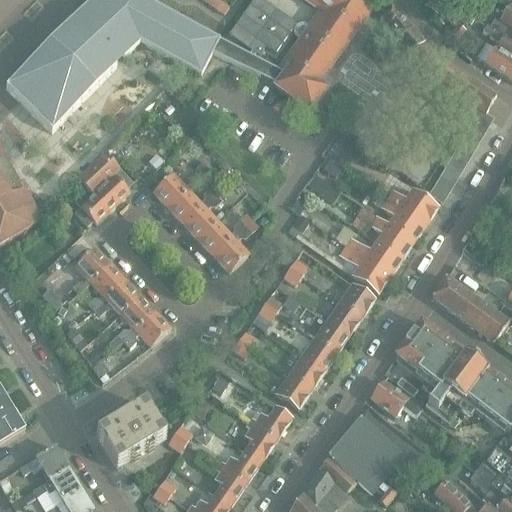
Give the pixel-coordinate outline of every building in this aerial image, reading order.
[(70,24),(5,90),(19,104),(51,136),(116,70),(107,61),(114,53),(123,62),(139,45),(200,77),(211,56),(260,79),(275,86),(283,75),(265,65),(272,54),(278,57),(294,29),(249,4),(229,41),(259,58),(257,61),(240,52),(219,41),(216,39),(212,37),(140,0),(93,0),(78,17),(86,25),(79,33),(70,24)] [(213,0),(209,7),(216,12),(220,5),(213,0)] [(280,70),(285,73),(274,88),(306,110),(310,113),(327,90),(320,85),(373,8),(368,4),(370,0),(299,0),(319,13),(307,31),(303,28),(299,28),(297,30),(294,33),(296,39),(300,41),(280,70)] [(429,0),(424,9),(437,17),(447,0),(429,0)] [(220,5),(216,12),(223,16),(227,10),(220,5)] [(379,20),(398,42),(411,30),(390,6),(379,20)] [(487,27),(487,28),(498,36),(511,44),(511,10),(509,9),(499,24),(495,21),(490,28),(487,27)] [(463,10),(458,17),(470,26),(475,19),(463,10)] [(457,42),(465,33),(457,27),(450,36),(457,42)] [(487,28),(482,34),(497,44),(498,42),(501,44),(496,52),(511,61),(511,44),(498,36),(487,28)] [(398,42),(411,57),(424,45),(411,30),(398,42)] [(409,59),(432,83),(444,65),(440,63),(424,45),(411,57),(409,59)] [(484,66),(483,66),(511,84),(511,61),(496,52),(494,51),(484,66)] [(431,84),(465,106),(467,107),(478,87),(444,65),(432,83),(431,84)] [(478,87),(467,107),(484,118),(495,98),(478,87)] [(175,115),(170,120),(179,129),(184,124),(175,115)] [(458,146),(431,194),(446,203),(479,143),(472,139),(466,150),(458,146)] [(0,246),(42,221),(0,151),(0,246)] [(102,155),(82,176),(99,194),(114,210),(129,196),(126,193),(132,187),(131,185),(120,174),(102,155)] [(223,178),(228,174),(231,170),(232,170),(231,169),(231,168),(229,165),(228,166),(223,161),(215,168),(223,178)] [(333,167),(325,161),(317,171),(325,178),(325,177),(333,183),(342,170),(334,165),(333,167)] [(203,163),(195,171),(203,179),(212,171),(203,163)] [(80,212),(74,218),(86,231),(92,225),(95,229),(114,210),(99,194),(82,176),(76,181),(94,199),(90,202),(84,196),(74,205),(80,212)] [(172,177),(152,196),(168,212),(188,193),(200,182),(194,176),(187,181),(188,187),(185,190),(172,177)] [(314,177),(307,188),(318,196),(326,185),(314,177)] [(188,193),(168,212),(183,228),(215,198),(209,192),(203,197),(203,203),(200,206),(188,193)] [(392,194),(386,202),(424,229),(424,228),(436,211),(411,193),(404,203),(392,194)] [(215,198),(183,228),(198,244),(218,225),(206,213),(209,210),(215,210),(221,204),(215,198)] [(291,211),(298,215),(305,205),(299,201),(291,211)] [(393,219),(387,228),(413,245),(424,229),(386,202),(380,211),(393,219)] [(363,211),(356,220),(368,229),(369,228),(375,219),(363,211)] [(218,225),(198,244),(213,260),(251,224),(244,218),(238,223),(232,229),(232,235),(230,238),(218,225)] [(294,231),(302,236),(310,224),(303,219),(294,231)] [(382,236),(376,245),(401,262),(413,245),(387,228),(375,219),(369,228),(382,236)] [(251,224),(213,260),(229,277),(249,258),(236,244),(238,242),(244,242),(250,236),(257,231),(251,224)] [(345,249),(389,279),(401,262),(376,245),(369,254),(350,241),(345,249)] [(358,270),(351,279),(377,297),(389,279),(345,249),(339,257),(358,270)] [(89,287),(109,267),(94,251),(74,270),(86,283),(83,286),(77,285),(71,291),(78,297),(89,287)] [(295,263),(288,273),(300,281),(307,271),(295,263)] [(88,308),(92,313),(93,313),(125,283),(120,278),(109,267),(89,287),(99,297),(100,299),(98,302),(92,301),(86,307),(88,308)] [(295,289),(300,281),(288,273),(283,280),(295,289)] [(432,302),(452,317),(468,295),(446,280),(432,302)] [(103,303),(93,313),(99,320),(105,314),(105,308),(107,306),(119,319),(140,299),(125,283),(103,303)] [(349,289),(337,306),(360,321),(373,303),(355,290),(353,292),(349,289)] [(468,295),(452,317),(472,331),(488,310),(468,295)] [(55,299),(47,306),(55,314),(62,306),(55,299)] [(123,333),(108,347),(112,352),(122,345),(123,346),(155,316),(140,299),(119,319),(130,331),(128,333),(123,333)] [(264,307),(276,316),(281,308),(269,300),(264,307)] [(331,324),(329,326),(348,339),(360,321),(337,306),(327,321),(331,324)] [(264,307),(258,317),(270,325),(276,316),(264,307)] [(61,310),(57,316),(62,319),(66,313),(61,310)] [(488,310),(472,331),(493,347),(509,325),(508,324),(488,310)] [(155,316),(123,346),(128,351),(135,346),(134,340),(137,338),(150,351),(170,332),(155,316)] [(73,323),(67,328),(71,332),(77,327),(73,323)] [(401,350),(394,360),(396,361),(415,376),(416,375),(437,391),(424,409),(448,427),(453,420),(457,415),(450,409),(443,404),(450,393),(458,399),(464,405),(466,403),(493,424),(509,436),(510,434),(511,435),(511,393),(421,325),(401,350)] [(324,326),(313,342),(335,357),(348,339),(329,326),(328,328),(324,326)] [(238,344),(251,352),(256,344),(244,336),(238,344)] [(306,361),(305,363),(323,375),(335,357),(313,342),(302,358),(306,361)] [(238,344),(232,353),(244,361),(251,352),(238,344)] [(89,354),(83,358),(90,368),(96,364),(89,354)] [(299,362),(288,378),(310,393),(323,375),(305,363),(303,365),(299,362)] [(105,377),(99,382),(102,386),(109,381),(105,377)] [(281,397),(279,399),(298,412),(310,393),(288,378),(277,394),(281,397)] [(219,381),(211,393),(219,398),(227,387),(219,381)] [(400,381),(396,387),(412,399),(417,393),(400,381)] [(371,402),(374,404),(395,420),(403,410),(416,420),(422,413),(384,384),(371,402)] [(0,416),(11,410),(0,392),(0,416)] [(166,441),(152,419),(145,408),(96,438),(117,472),(166,441)] [(0,416),(0,446),(24,432),(11,410),(0,416)] [(248,426),(275,445),(290,423),(274,411),(266,422),(259,418),(254,425),(251,423),(248,426)] [(329,461),(328,462),(354,487),(357,485),(370,497),(403,458),(359,421),(327,460),(329,461)] [(251,443),(244,455),(260,466),(275,445),(248,426),(246,430),(249,432),(245,439),(251,443)] [(179,430),(173,438),(185,447),(191,438),(179,430)] [(202,430),(194,440),(200,444),(208,443),(212,437),(202,430)] [(167,447),(180,455),(185,447),(173,438),(167,447)] [(503,441),(493,452),(495,453),(511,468),(511,466),(511,448),(509,445),(503,441)] [(54,451),(35,463),(48,485),(68,474),(54,451)] [(495,453),(485,466),(505,483),(511,488),(511,466),(511,468),(495,453)] [(218,469),(245,488),(260,466),(244,455),(236,466),(229,461),(224,468),(221,466),(218,469)] [(318,473),(333,487),(344,497),(354,487),(328,462),(318,473)] [(483,464),(475,475),(497,493),(511,506),(511,488),(505,483),(485,466),(483,464)] [(29,467),(19,473),(23,479),(33,474),(29,467)] [(221,487),(214,498),(230,509),(245,488),(218,469),(216,473),(219,475),(214,483),(221,487)] [(318,473),(301,497),(315,511),(324,499),(333,487),(318,473)] [(47,494),(36,500),(43,511),(52,511),(57,510),(62,507),(81,495),(68,474),(48,485),(44,488),(47,494)] [(474,510),(471,511),(511,511),(511,506),(497,493),(475,475),(469,481),(487,496),(481,502),(474,510)] [(5,480),(0,483),(0,488),(4,495),(12,491),(5,480)] [(158,491),(169,499),(174,492),(163,484),(158,491)] [(444,485),(433,497),(449,511),(471,511),(474,510),(471,507),(470,508),(444,485)] [(32,494),(11,507),(14,511),(17,511),(20,510),(21,511),(37,502),(36,500),(47,494),(43,487),(32,494)] [(388,490),(378,503),(385,509),(395,496),(388,490)] [(158,491),(153,499),(164,507),(169,499),(158,491)] [(57,510),(52,511),(90,511),(81,495),(62,507),(62,508),(57,511),(57,510)] [(301,497),(291,511),(315,511),(301,497)] [(189,511),(228,511),(230,509),(214,498),(206,509),(199,504),(194,511),(191,509),(189,511)] [(324,499),(315,511),(335,511),(337,511),(324,499)]
